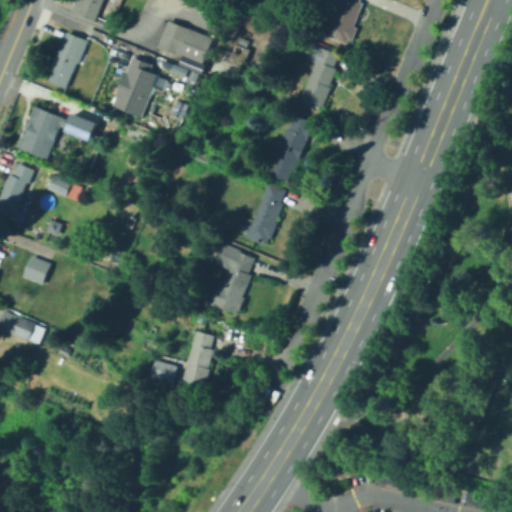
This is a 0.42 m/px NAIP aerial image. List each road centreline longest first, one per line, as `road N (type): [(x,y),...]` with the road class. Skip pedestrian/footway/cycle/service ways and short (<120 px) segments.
road 1 (primary): [(488,0),(346,335),(242,509)]
road 2 (residential): [(368,158),(275,380)]
road 3 (residential): [(434,0),(368,158)]
